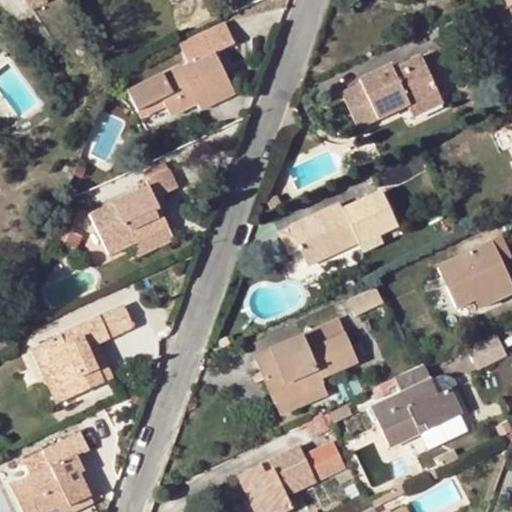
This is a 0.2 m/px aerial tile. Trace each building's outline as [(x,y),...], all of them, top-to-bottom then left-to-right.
[(203,33),(208,42),(215,55),(235,45),(224,23),(203,33)] [(126,91),(135,111),(161,99),(164,107),(169,117),(196,104),(199,110),(233,93),(215,55),(208,42),(185,53),(189,63),(179,69),(177,66),(126,91)] [(405,106),(406,110),(436,95),(418,57),(391,71),(388,66),(357,82),(359,86),(340,95),(356,129),(405,106)] [(439,102),(436,95),(406,110),(409,117),(439,102)] [(139,119),(164,107),(161,99),(135,111),(139,119)] [(511,101),(503,106),(511,124),(511,101)] [(107,257),(131,245),(166,228),(153,199),(175,189),(166,171),(145,181),(147,185),(88,214),(107,257)] [(428,180),(406,190),(412,203),(434,192),(428,180)] [(338,204),(287,229),(297,250),(304,268),(355,242),(357,245),(377,235),(395,227),(379,192),(341,210),(338,204)] [(172,239),(166,228),(131,245),(137,257),(172,239)] [(287,229),(276,233),(286,255),(297,250),(287,229)] [(80,236),(70,230),(63,243),(73,249),(80,236)] [(383,243),(377,235),(357,245),(361,254),(383,243)] [(500,238),(490,243),(499,264),(510,258),(500,238)] [(455,310),(474,301),(509,284),(499,264),(490,243),(434,268),(455,310)] [(511,293),(511,290),(509,284),(474,301),(478,310),(511,293)] [(381,302),(373,287),(346,301),(353,316),(381,302)] [(123,306),(32,348),(57,405),(113,378),(105,361),(96,365),(88,346),(97,342),(134,327),(123,306)] [(254,356),(275,404),(321,383),(323,383),(321,379),(355,362),(351,351),(343,334),(336,320),(254,356)] [(352,329),(343,334),(351,351),(360,346),(352,329)] [(467,346),(477,368),(507,354),(497,332),(467,346)] [(105,361),(97,342),(88,346),(96,365),(105,361)] [(457,375),(473,369),(467,349),(451,355),(457,375)] [(423,367),(414,371),(393,381),(399,393),(369,408),(388,447),(419,433),(459,414),(447,390),(437,395),(423,367)] [(325,394),(321,383),(275,404),(280,414),(325,394)] [(459,414),(419,433),(426,449),(466,428),(459,414)] [(49,467),(27,478),(9,486),(21,511),(59,511),(59,510),(88,496),(78,475),(83,473),(76,457),(88,450),(80,433),(42,451),(49,467)] [(331,441),(318,448),(330,474),(344,467),(331,441)] [(236,477),(242,490),(249,487),(260,511),(282,511),(291,508),(285,496),(330,474),(318,448),(303,456),(297,445),(268,459),(272,469),(264,473),(260,465),(236,477)] [(19,461),(27,478),(49,467),(42,451),(19,461)] [(253,511),(260,511),(249,487),(242,490),(253,511)] [(71,511),(91,503),(88,496),(59,510),(59,511),(71,511)]
